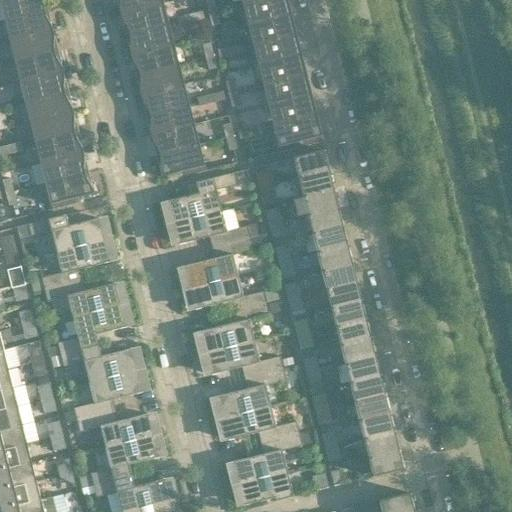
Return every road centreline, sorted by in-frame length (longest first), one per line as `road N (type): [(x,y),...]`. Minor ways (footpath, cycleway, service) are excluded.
road 1 (residential): [(445,511),(315,0)]
road 2 (residential): [(212,511),(85,0)]
